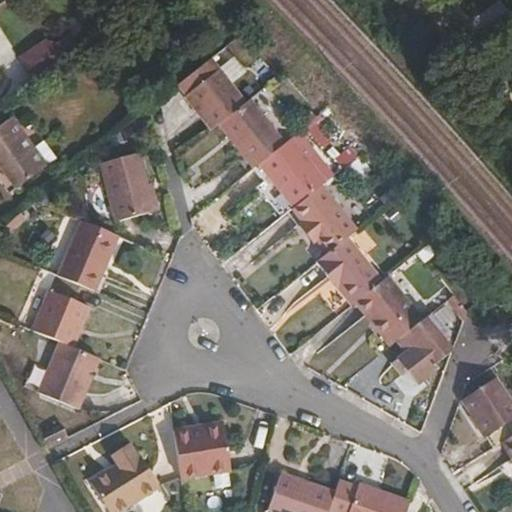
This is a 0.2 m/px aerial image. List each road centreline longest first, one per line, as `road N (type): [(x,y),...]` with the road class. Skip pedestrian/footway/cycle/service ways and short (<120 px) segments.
road 1 (residential): [(260,372),(198,274),(170,165)]
road 2 (residential): [(260,372),(421,454)]
road 3 (track): [(424,0),(511,94)]
